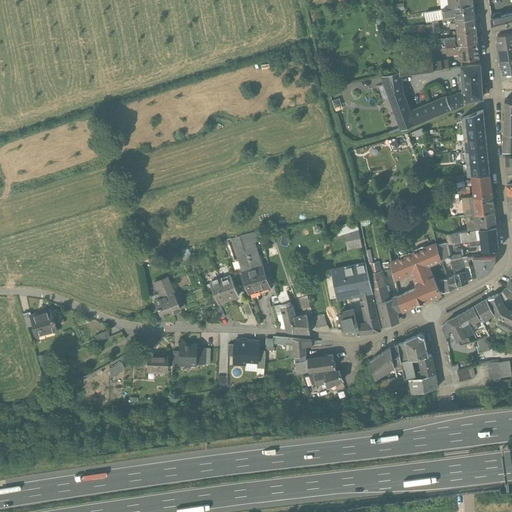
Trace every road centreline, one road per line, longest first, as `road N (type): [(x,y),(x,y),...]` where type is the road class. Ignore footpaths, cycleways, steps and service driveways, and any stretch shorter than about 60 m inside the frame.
road 1 (motorway): [(511,426),(0,496)]
road 2 (motorway): [(148,511),(511,464)]
road 3 (residential): [(355,344),(132,328),(50,296),(15,292)]
road 4 (residential): [(479,0),(504,217)]
road 5 (residential): [(467,511),(429,316)]
road 6 (residential): [(504,217),(504,269),(429,316)]
